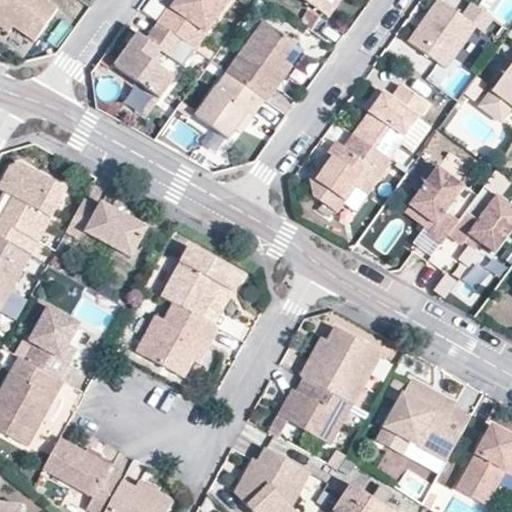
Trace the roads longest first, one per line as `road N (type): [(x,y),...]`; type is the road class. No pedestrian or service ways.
road 1 (residential): [(317,263),(207,451),(125,406)]
road 2 (residential): [(244,212),(386,0)]
road 3 (residential): [(46,103),(244,212)]
road 4 (residential): [(317,263),(511,373)]
road 5 (residential): [(114,0),(46,103)]
